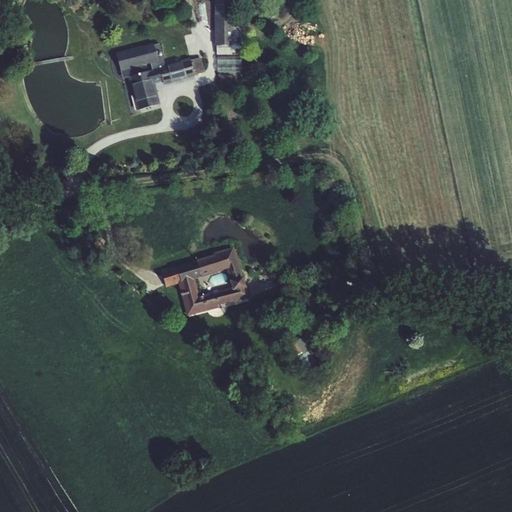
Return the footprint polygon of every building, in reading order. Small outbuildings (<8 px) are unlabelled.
[(233,0),(215,0),(216,46),(217,46),(232,45),(234,45),(234,23),(233,0)] [(232,45),(232,49),(241,49),(241,24),(234,23),(234,45),(232,45)] [(154,43),(116,53),(121,71),(150,64),(159,61),(154,45),(154,43)] [(160,43),(154,45),(159,61),(150,64),(152,70),(166,67),(165,65),(160,43)] [(232,45),(217,46),(217,55),(232,55),(232,49),(232,45)] [(242,57),(218,57),(218,72),(242,73),(242,57)] [(152,70),(128,76),(137,111),(161,104),(155,83),(163,81),(164,85),(195,76),(195,74),(191,60),(191,58),(182,61),(183,62),(168,66),(168,64),(165,65),(166,67),(152,70)] [(202,58),(191,60),(195,74),(205,71),(202,58)] [(233,76),(221,76),(220,85),(233,85),(233,76)] [(238,260),(234,248),(215,253),(215,255),(197,260),(197,261),(162,272),(167,288),(178,284),(187,317),(220,308),(219,306),(251,297),(240,266),(238,260)] [(295,342),(303,353),(308,350),(311,348),(304,337),(295,342)] [(295,342),(289,346),(297,357),(303,353),(295,342)] [(303,353),(297,357),(308,374),(320,366),(308,350),(303,353)]
